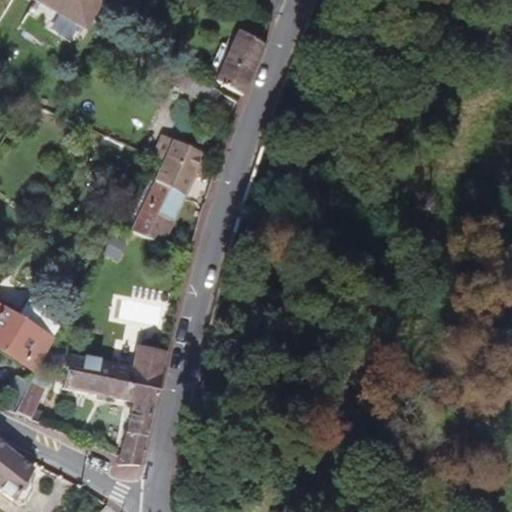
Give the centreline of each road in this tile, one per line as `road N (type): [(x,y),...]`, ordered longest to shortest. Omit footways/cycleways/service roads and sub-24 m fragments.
road 1 (residential): [(296,8),(232,183),(199,306),(162,506)]
road 2 (residential): [(0,432),(117,495),(162,506)]
